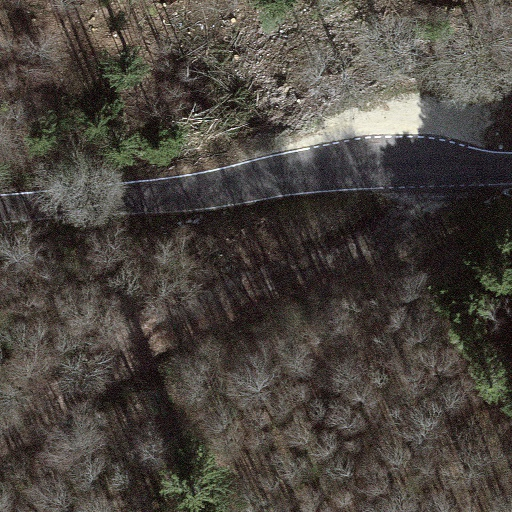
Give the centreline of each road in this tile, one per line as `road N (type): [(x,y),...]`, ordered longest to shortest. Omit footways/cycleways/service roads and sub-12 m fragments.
road 1 (tertiary): [(511,163),(0,204)]
road 2 (track): [(394,169),(350,231),(218,297),(0,460)]
road 3 (track): [(394,169),(511,89)]
